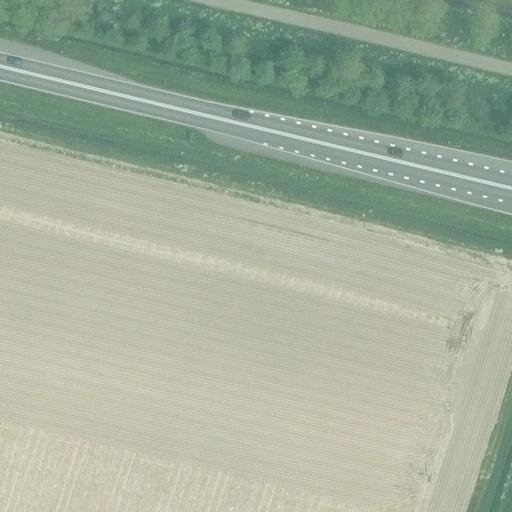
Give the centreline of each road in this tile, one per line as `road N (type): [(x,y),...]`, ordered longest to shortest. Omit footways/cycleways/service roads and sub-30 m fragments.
road 1 (trunk): [(0,67),(511,189)]
road 2 (unclassified): [(511,71),(202,0)]
